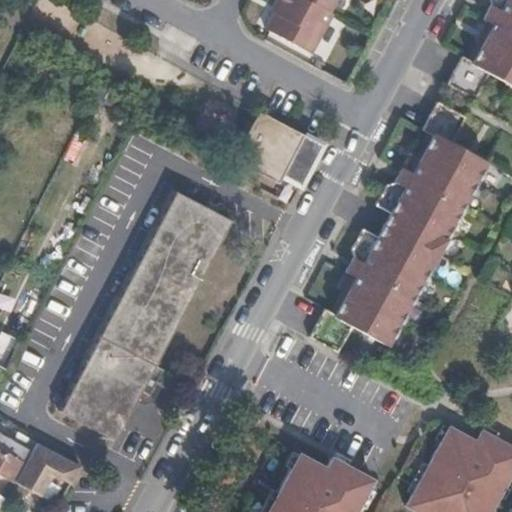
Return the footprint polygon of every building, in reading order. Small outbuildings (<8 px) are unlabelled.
[(284,0),(272,23),(317,48),(337,10),(334,9),(318,0),(284,0)] [(318,0),(334,9),(338,0),(318,0)] [(450,84),(477,100),(492,74),(511,84),(511,0),(492,0),(494,5),(487,19),(497,25),(476,62),(466,56),(450,84)] [(317,48),(272,23),(271,25),(316,50),(317,48)] [(341,315),(331,310),(314,341),(341,356),(356,327),(361,329),(395,265),(429,278),(491,163),(455,143),(469,117),(441,103),(426,132),(436,137),(417,175),(405,169),(398,183),(391,186),(380,204),(396,212),(381,240),(365,232),(356,251),(357,259),(350,274),(360,279),(341,315)] [(322,144),(322,139),(265,110),(236,162),(280,185),(287,174),(303,183),(322,144)] [(117,440),(236,221),(178,190),(60,407),(117,440)] [(361,329),(392,346),(429,278),(395,265),(361,329)] [(0,345),(0,344),(0,360),(10,365),(16,353),(0,345)] [(421,511),(490,511),(511,471),(511,444),(481,428),(475,439),(449,425),(406,503),(421,511)] [(3,448),(9,437),(0,431),(0,469),(12,477),(22,459),(3,448)] [(37,439),(15,478),(42,493),(54,472),(72,481),(83,462),(37,439)] [(355,511),(375,479),(331,455),(325,466),(298,451),(265,511),(355,511)]
